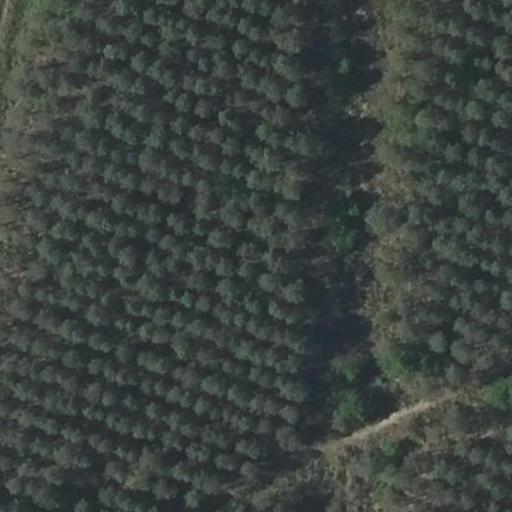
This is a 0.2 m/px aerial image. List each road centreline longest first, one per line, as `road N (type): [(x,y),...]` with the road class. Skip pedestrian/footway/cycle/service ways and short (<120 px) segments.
road 1 (track): [(370,0),(368,511)]
road 2 (track): [(167,511),(511,358)]
